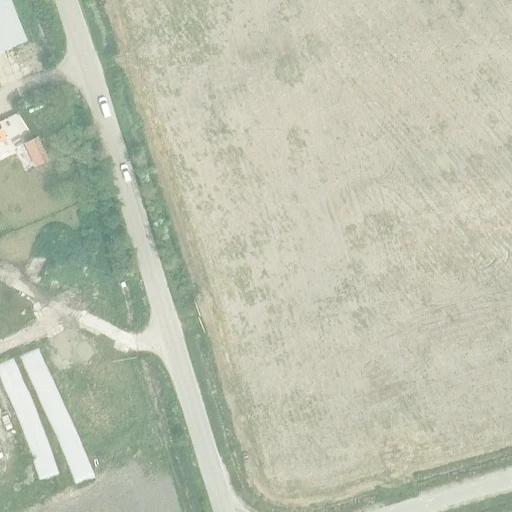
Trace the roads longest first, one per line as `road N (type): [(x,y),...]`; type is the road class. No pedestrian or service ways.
road 1 (unclassified): [(222,511),(61,0)]
road 2 (unclassified): [(390,511),(511,474)]
